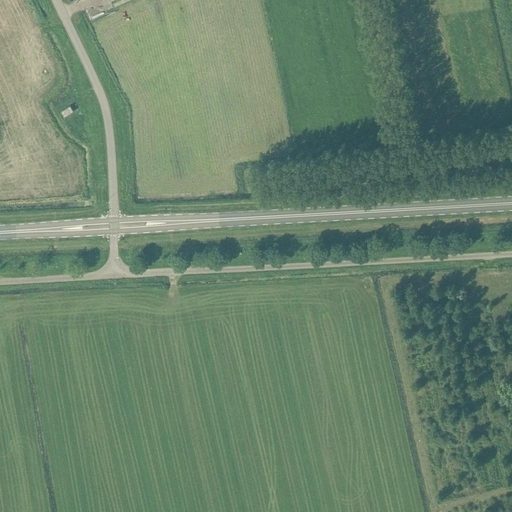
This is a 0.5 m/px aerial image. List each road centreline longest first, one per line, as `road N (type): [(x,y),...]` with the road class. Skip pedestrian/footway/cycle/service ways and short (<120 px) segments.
road 1 (unclassified): [(115,276),(511,254)]
road 2 (primary): [(184,222),(511,204)]
road 3 (unclassified): [(113,220),(105,108),(56,0)]
road 4 (track): [(371,0),(405,165)]
